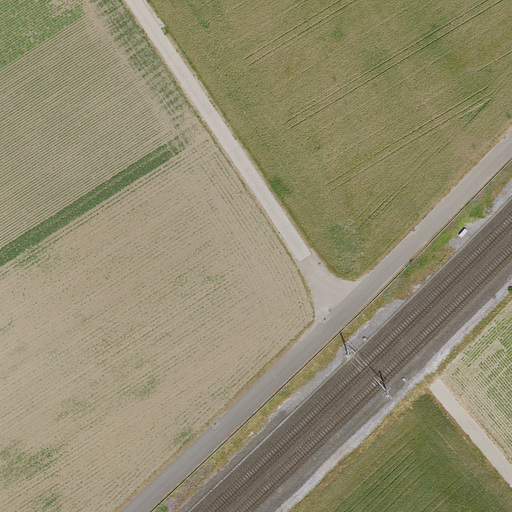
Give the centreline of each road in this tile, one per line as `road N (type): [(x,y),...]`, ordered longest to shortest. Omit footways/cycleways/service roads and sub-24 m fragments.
road 1 (unclassified): [(135,511),(511,144)]
road 2 (track): [(133,0),(343,316)]
road 3 (track): [(433,381),(511,475)]
